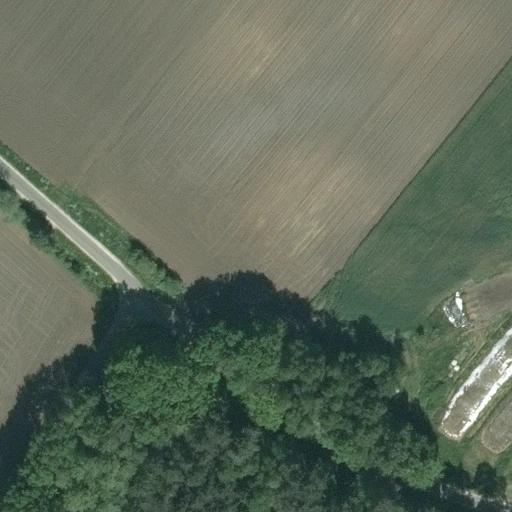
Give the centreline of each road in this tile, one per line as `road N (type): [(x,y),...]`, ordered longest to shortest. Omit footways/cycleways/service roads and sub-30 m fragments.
road 1 (residential): [(143,295),(511,489)]
road 2 (residential): [(10,511),(143,295)]
road 3 (residential): [(0,167),(143,295)]
